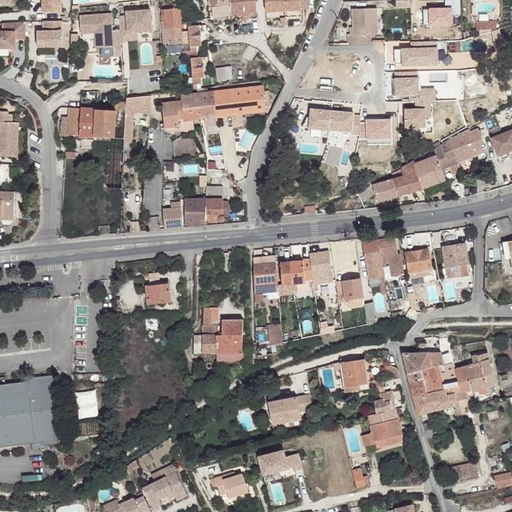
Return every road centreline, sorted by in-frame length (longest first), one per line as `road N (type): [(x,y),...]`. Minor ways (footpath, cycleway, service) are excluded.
road 1 (residential): [(474,311),(432,313),(397,348),(444,511)]
road 2 (secondary): [(254,234),(482,209)]
road 3 (secondary): [(48,260),(231,236)]
road 4 (residential): [(254,234),(259,152),(295,78)]
road 5 (unknown): [(303,511),(436,482)]
road 6 (residential): [(44,114),(48,247)]
road 7 (unknown): [(97,56),(72,90),(149,74)]
